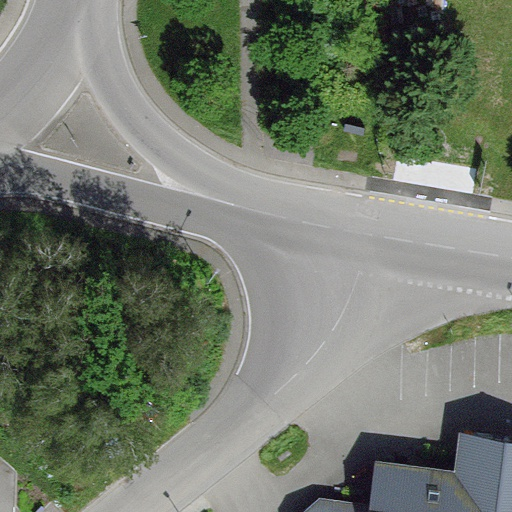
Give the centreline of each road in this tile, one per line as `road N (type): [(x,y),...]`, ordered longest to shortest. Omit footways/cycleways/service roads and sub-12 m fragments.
road 1 (unclassified): [(393,237),(364,297),(319,353),(134,511)]
road 2 (unclassified): [(240,207),(158,135),(77,17)]
road 3 (unclassified): [(0,176),(240,207)]
road 4 (unclassified): [(240,207),(393,237)]
road 5 (tertiary): [(0,126),(40,86),(77,17)]
road 6 (unclassified): [(393,237),(511,257)]
